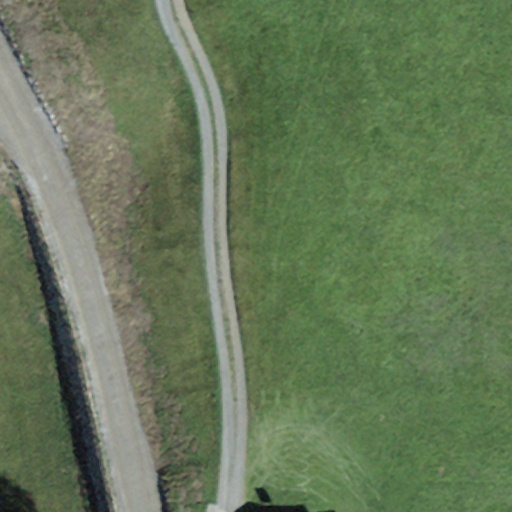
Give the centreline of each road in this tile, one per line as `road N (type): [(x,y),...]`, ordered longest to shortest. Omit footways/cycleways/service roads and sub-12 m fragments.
road 1 (track): [(259,511),(190,0)]
road 2 (track): [(0,95),(114,334),(183,511)]
